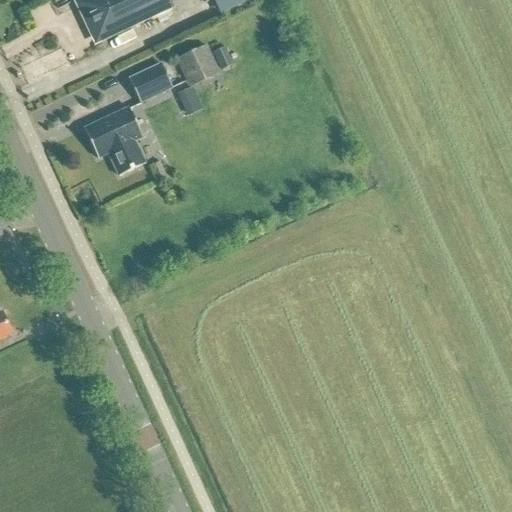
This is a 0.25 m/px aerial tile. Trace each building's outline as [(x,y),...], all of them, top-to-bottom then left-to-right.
[(86,0),(75,6),(93,44),(169,9),(165,0),(86,0)] [(215,0),(222,14),(251,0),(215,0)] [(220,66),(234,60),(226,44),(213,50),(220,66)] [(193,87),(218,75),(205,47),(179,59),(193,87)] [(139,105),(172,89),(161,66),(128,81),(139,105)] [(118,178),(144,166),(134,143),(142,139),(128,110),(83,131),(97,160),(108,155),(118,178)] [(0,340),(11,335),(1,314),(0,314),(0,340)]
